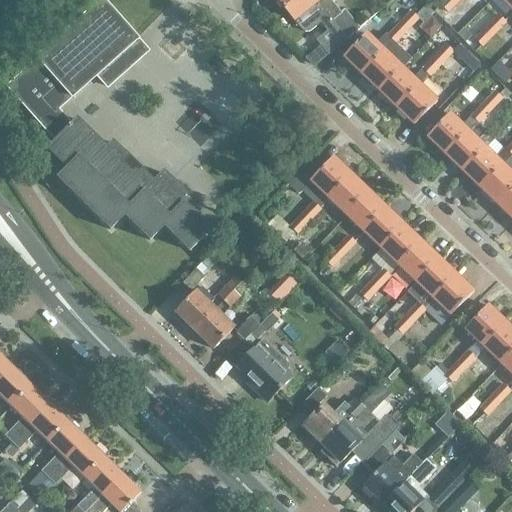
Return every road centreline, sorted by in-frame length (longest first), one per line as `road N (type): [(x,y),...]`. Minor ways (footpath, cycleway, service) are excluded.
road 1 (residential): [(511,284),(216,0)]
road 2 (secondary): [(272,511),(18,246)]
